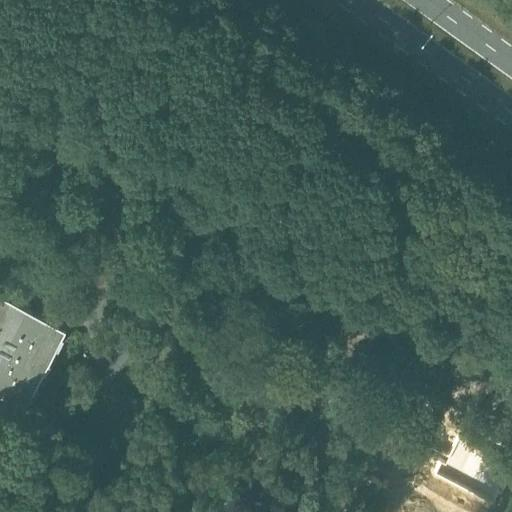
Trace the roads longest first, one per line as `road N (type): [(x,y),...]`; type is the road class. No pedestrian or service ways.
road 1 (unclassified): [(511,388),(118,189),(0,107)]
road 2 (primary): [(356,0),(511,113)]
